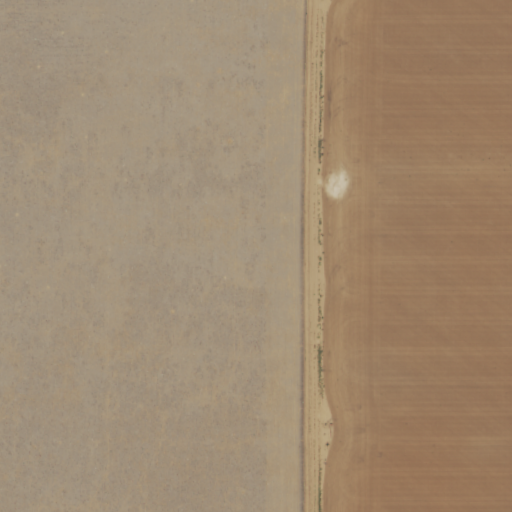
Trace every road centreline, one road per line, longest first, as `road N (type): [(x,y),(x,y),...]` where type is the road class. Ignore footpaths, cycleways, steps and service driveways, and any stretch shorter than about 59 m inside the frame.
road 1 (residential): [(316,511),(320,0)]
road 2 (residential): [(511,245),(317,247)]
